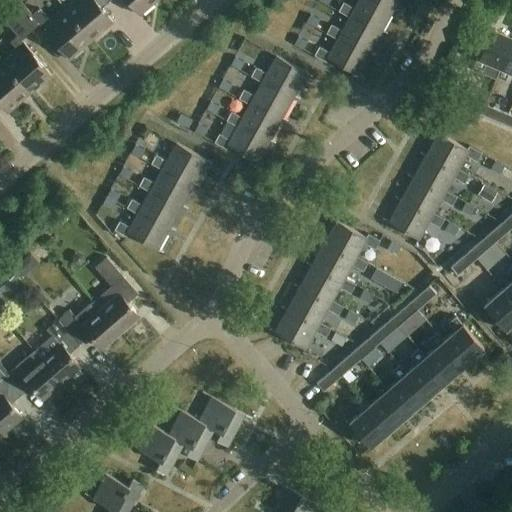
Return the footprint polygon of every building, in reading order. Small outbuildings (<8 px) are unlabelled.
[(94,0),(73,0),(64,8),(92,40),(113,22),(94,0)] [(126,0),(140,15),(157,0),(126,0)] [(352,14),(382,30),(394,8),(379,0),(359,0),(354,9),(344,3),(339,12),(350,17),(352,14)] [(22,3),(13,11),(31,32),(40,25),(32,16),(22,3)] [(64,8),(41,28),(69,60),(92,40),(64,8)] [(31,32),(13,11),(3,20),(17,37),(11,42),(17,49),(2,61),(30,93),(52,75),(22,40),(31,32)] [(370,53),(382,30),(352,14),(350,17),(342,31),(331,25),(327,34),(338,40),(339,36),(370,53)] [(473,67),(483,71),(487,62),(500,68),(511,40),(511,36),(490,28),(473,67)] [(339,36),(338,40),(330,53),(319,47),(315,56),(327,63),(329,60),(357,75),(370,53),(339,36)] [(497,78),(506,81),(510,72),(511,72),(511,40),(500,68),(501,68),(497,78)] [(252,77),(263,83),(265,78),(295,95),(307,72),(277,56),(267,74),(256,68),(252,77)] [(0,103),(7,112),(30,93),(2,61),(0,62),(0,103)] [(282,117),(295,95),(265,78),(263,83),(255,96),(244,90),(239,99),(250,105),(252,101),(282,117)] [(485,105),(462,95),(458,105),(481,114),(485,105)] [(240,123),(270,140),(282,117),(252,101),(250,105),(243,118),(232,112),(227,121),(238,127),(240,123)] [(508,114),(485,105),(481,114),(504,124),(508,114)] [(258,162),(270,140),(240,123),(238,127),(231,140),(220,134),(215,143),(228,150),(230,147),(258,162)] [(439,133),(426,155),(456,172),(458,169),(466,155),(477,161),(481,153),(468,146),(467,148),(439,133)] [(165,166),(195,182),(207,160),(177,143),(167,161),(156,155),(152,164),(162,170),(165,166)] [(456,172),(426,155),(414,177),(444,194),(446,191),(453,177),(464,183),(469,175),(458,169),(456,172)] [(139,186),(150,192),(152,188),(182,205),(195,182),(165,166),(162,170),(155,184),(144,178),(139,186)] [(414,177),(401,200),(431,217),(433,213),(441,199),(452,205),(456,197),(446,191),(444,194),(414,177)] [(487,187),(483,203),(498,207),(502,191),(487,187)] [(140,211),(170,227),(182,205),(152,188),(150,192),(143,206),(132,200),(127,208),(138,214),(140,211)] [(431,217),(401,200),(389,222),(418,239),(428,221),(439,227),(444,219),(433,213),(431,217)] [(468,205),(465,211),(473,216),(477,210),(468,205)] [(140,211),(138,214),(131,228),(120,222),(115,230),(128,237),(130,234),(158,250),(170,227),(140,211)] [(511,222),(508,218),(489,234),(496,242),(511,228),(511,222)] [(355,260),(357,256),(365,243),(376,249),(380,240),(367,233),(366,236),(338,220),(325,243),(355,260)] [(496,242),(489,234),(470,251),(477,259),(496,242)] [(325,243),(313,265),(343,282),(345,278),(352,265),(363,271),(368,262),(357,256),(355,260),(325,243)] [(502,245),(482,257),(490,271),(510,258),(502,245)] [(470,251),(450,268),(458,276),(477,259),(470,251)] [(101,310),(120,332),(139,316),(128,303),(139,294),(107,257),(96,267),(113,287),(95,303),(101,310)] [(343,282),(313,265),(300,288),(330,304),(332,300),(340,287),(351,293),(355,284),(345,278),(343,282)] [(511,281),(503,289),(511,299),(511,269),(508,272),(511,276),(511,281)] [(418,311),(438,294),(431,286),(411,302),(418,311)] [(300,288),(288,310),(317,327),(320,322),(327,309),(338,315),(343,306),(332,300),(330,304),(300,288)] [(511,324),(511,299),(503,289),(484,305),(506,330),(511,324)] [(392,319),(399,327),(418,311),(411,302),(392,319)] [(88,306),(64,326),(80,344),(90,336),(101,348),(120,332),(101,310),(96,315),(88,306)] [(331,328),(320,322),(317,327),(288,310),(275,332),(305,349),(315,331),(326,337),(331,328)] [(444,340),(465,365),(484,349),(463,324),(462,324),(456,318),(449,324),(455,331),(444,340)] [(381,344),(399,327),(392,319),(373,335),(381,344)] [(43,360),(62,382),(80,366),(69,354),(80,344),(64,326),(59,320),(47,330),(54,339),(38,353),(43,360)] [(425,357),(447,381),(465,365),(444,340),(443,341),(437,334),(430,340),(436,347),(425,357)] [(354,351),(362,360),(381,344),(373,335),(354,351)] [(406,373),(428,398),(447,381),(425,357),(424,357),(418,350),(411,356),(417,363),(406,373)] [(335,368),(343,376),(362,360),(354,351),(335,368)] [(62,382),(43,360),(43,361),(37,354),(19,369),(17,367),(6,376),(22,395),(32,386),(43,399),(62,382)] [(388,389),(387,389),(409,414),(428,398),(406,373),(400,366),(393,373),(399,380),(388,389)] [(343,376),(335,368),(316,384),(324,393),(343,376)] [(0,429),(3,433),(22,417),(11,404),(22,395),(6,376),(5,377),(0,370),(0,429)] [(368,406),(390,431),(409,414),(387,389),(388,389),(382,383),(375,389),(381,395),(368,406)] [(212,396),(199,420),(215,428),(214,429),(221,433),(217,441),(228,446),(245,414),(212,396)] [(357,405),(362,411),(350,422),(371,447),(390,431),(368,406),(369,405),(364,399),(357,405)] [(184,442),(184,443),(191,447),(187,455),(198,461),(214,429),(215,428),(199,420),(181,411),(169,434),(184,442)] [(167,475),(184,443),(184,442),(169,434),(151,425),(138,450),(161,461),(157,469),(167,475)] [(111,508),(119,511),(129,511),(144,485),(133,479),(129,487),(106,475),(94,498),(111,508)] [(280,511),(323,511),(326,508),(293,490),(280,511)]
